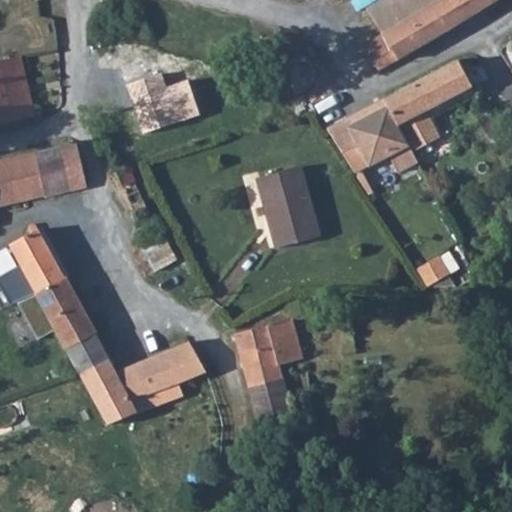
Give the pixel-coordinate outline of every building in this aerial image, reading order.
[(393,39),(409,29),(393,0),(390,0),(375,9),(393,39)] [(511,5),(511,0),(455,0),(409,29),(393,39),(405,62),(381,75),(385,82),(511,5)] [(455,0),(393,0),(409,29),(455,0)] [(370,53),(381,75),(405,62),(393,39),(370,53)] [(468,67),(394,107),(408,133),(422,160),(451,145),(436,119),(481,94),(468,67)] [(0,133),(37,127),(28,68),(0,72),(0,133)] [(382,174),(392,168),(401,162),(394,141),(408,133),(394,107),(358,126),(379,150),(371,154),(382,174)] [(333,139),(365,184),(382,174),(371,154),(379,150),(358,126),(333,139)] [(422,160),(408,133),(394,141),(401,162),(411,181),(429,172),(422,160)] [(68,157),(74,201),(94,198),(87,154),(68,157)] [(53,204),(74,201),(68,157),(48,160),(53,204)] [(24,209),(53,204),(48,160),(18,164),(24,209)] [(0,211),(24,209),(18,164),(0,166),(0,211)] [(316,241),(295,167),(252,180),(275,254),(316,241)] [(165,178),(152,182),(160,209),(175,205),(165,178)] [(184,228),(175,205),(160,209),(167,231),(184,228)] [(31,252),(52,295),(89,279),(71,236),(31,252)] [(436,291),(457,278),(443,255),(421,269),(436,291)] [(113,337),(89,279),(52,295),(67,329),(76,350),(113,337)] [(53,333),(67,329),(52,295),(38,301),(53,333)] [(309,371),(301,329),(276,334),(284,377),(309,371)] [(240,342),(259,431),(279,428),(293,425),(284,377),(276,334),(240,342)] [(76,350),(88,379),(124,365),(113,337),(76,350)] [(130,379),(124,365),(88,379),(89,382),(109,426),(96,430),(102,440),(109,438),(116,440),(171,421),(167,407),(219,388),(207,354),(130,379)] [(296,438),(293,425),(279,428),(282,441),(296,438)]
